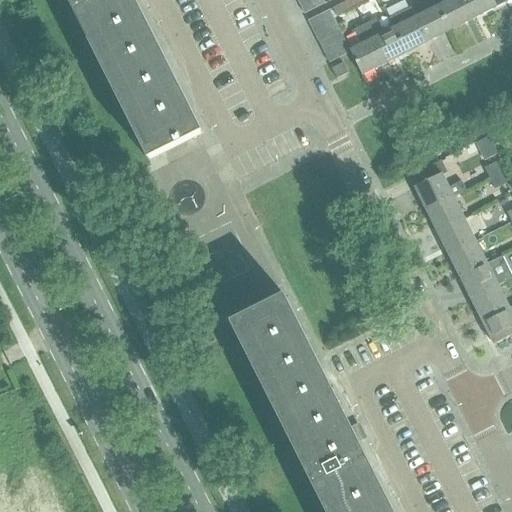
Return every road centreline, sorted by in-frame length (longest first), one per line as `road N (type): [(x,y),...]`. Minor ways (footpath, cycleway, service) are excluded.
road 1 (residential): [(472,402),(267,0)]
road 2 (secondary): [(196,511),(0,121)]
road 3 (secondary): [(0,227),(143,511)]
